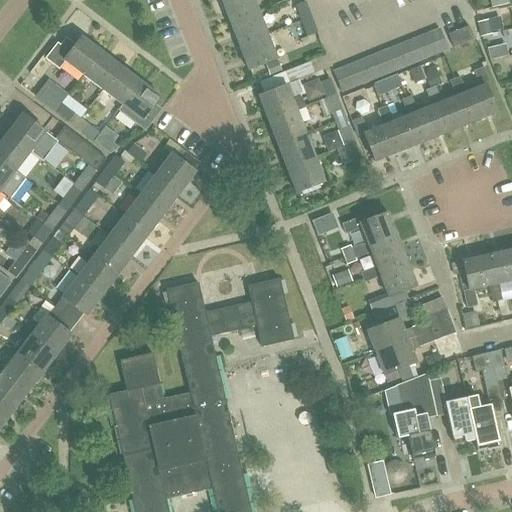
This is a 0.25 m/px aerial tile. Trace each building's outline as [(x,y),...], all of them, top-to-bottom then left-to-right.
[(222,0),(231,20),(258,10),(254,0),(222,0)] [(306,1),(295,5),(301,20),(312,16),(306,1)] [(258,10),(231,20),(240,44),(267,33),(258,10)] [(312,16),(301,20),(307,36),(319,32),(312,16)] [(481,36),(492,33),(489,19),(478,21),(481,36)] [(455,46),(476,38),(470,25),(450,33),(455,46)] [(441,28),(432,32),(440,52),(449,49),(441,28)] [(440,52),(432,32),(422,36),(430,56),(440,52)] [(267,33),(240,44),(249,68),(277,58),(267,33)] [(422,36),(412,40),(420,60),(430,56),(422,36)] [(83,75),(101,52),(81,37),(75,45),(65,37),(60,45),(57,42),(44,58),(58,69),(65,61),(83,75)] [(412,40),(403,44),(411,64),(420,60),(412,40)] [(403,44),(393,48),(401,68),(411,64),(403,44)] [(393,48),(383,51),(392,72),(401,68),(393,48)] [(383,51),(374,55),(382,76),(392,72),(383,51)] [(83,75),(102,90),(120,66),(101,52),(83,75)] [(374,55),(364,59),(372,80),(382,76),(374,55)] [(364,59),(354,63),(363,84),(372,80),(364,59)] [(311,62),(284,72),(289,85),(316,75),(311,62)] [(354,63),(345,67),(353,87),(363,84),(354,63)] [(120,66),(102,90),(121,104),(139,81),(120,66)] [(353,87),(345,67),(335,71),(343,91),(353,87)] [(460,93),(471,122),(496,112),(485,86),(490,83),(484,67),(474,70),(481,86),(467,92),(460,76),(450,80),(455,95),(460,93)] [(47,77),(35,96),(55,111),(62,102),(68,94),(47,77)] [(324,95),(325,98),(336,94),(330,78),(329,79),(319,82),(324,95)] [(318,80),(303,86),(309,100),(324,95),(319,82),(318,80)] [(159,95),(139,81),(121,104),(119,108),(139,123),(146,128),(160,108),(153,103),(159,95)] [(260,96),(269,120),(297,109),(297,110),(305,106),(300,93),(292,97),(287,85),(260,96)] [(437,104),(447,132),(471,122),(466,109),(460,93),(455,95),(443,101),(437,86),(426,90),(432,106),(437,104)] [(325,116),(342,110),(336,94),(325,98),(318,100),(325,116)] [(413,95),(403,100),(409,115),(413,113),(424,140),(447,132),(437,104),(419,112),(413,95)] [(75,113),(62,102),(55,111),(69,122),(75,113)] [(389,122),(400,150),(424,140),(413,113),(409,115),(395,120),(389,105),(379,109),(384,124),(389,122)] [(297,109),(269,120),(278,144),(306,133),(297,109)] [(5,134),(29,152),(44,132),(20,114),(5,134)] [(365,133),(375,160),(400,150),(389,122),(384,124),(369,131),(362,116),(351,121),(357,136),(365,133)] [(93,141),(100,132),(87,123),(81,131),(93,141)] [(337,130),(343,146),(355,141),(349,126),(337,130)] [(61,145),(80,159),(96,170),(106,158),(71,132),(61,145)] [(116,145),(100,132),(93,141),(107,152),(109,149),(112,151),(116,145)] [(278,144),(287,168),(315,157),(316,157),(306,133),(278,144)] [(29,152),(5,134),(0,141),(0,160),(24,179),(24,178),(15,171),(29,152)] [(337,149),(342,164),(361,157),(355,142),(337,149)] [(127,152),(140,163),(148,153),(134,143),(127,152)] [(154,176),(178,194),(194,174),(192,172),(199,163),(180,148),(173,158),(170,155),(154,176)] [(104,170),(114,177),(125,162),(115,154),(104,170)] [(315,157),(287,168),(297,192),(325,181),(315,157)] [(24,179),(0,160),(0,190),(9,197),(24,179)] [(59,171),(75,176),(79,166),(62,161),(59,171)] [(94,183),(104,190),(114,177),(104,170),(94,183)] [(90,180),(82,174),(73,185),(81,192),(90,180)] [(139,196),(163,215),(178,194),(154,176),(153,176),(139,196)] [(63,199),(59,203),(68,209),(81,192),(73,185),(63,199)] [(74,210),(84,216),(94,202),(85,196),(74,210)] [(123,217),(148,234),(163,215),(139,196),(123,217)] [(59,203),(44,222),(53,229),(68,209),(59,203)] [(68,236),(84,216),(74,210),(57,230),(68,236)] [(362,228),(370,248),(398,237),(388,213),(360,223),(358,217),(342,223),(347,233),(362,228)] [(318,237),(338,229),(332,215),(313,223),(318,237)] [(147,235),(123,217),(108,237),(132,255),(147,235)] [(42,244),(53,229),(44,222),(33,237),(42,244)] [(42,250),(53,257),(63,243),(53,236),(42,250)] [(132,255),(108,237),(93,257),(117,275),(132,255)] [(406,261),(398,237),(370,248),(367,243),(352,248),(356,258),(371,252),(379,272),(406,261)] [(16,278),(37,250),(28,243),(7,271),(16,278)] [(21,279),(30,287),(53,257),(42,250),(41,250),(21,279)] [(511,251),(488,257),(494,284),(488,286),(492,304),(503,301),(499,284),(511,280),(511,251)] [(117,275),(93,257),(78,276),(101,295),(117,275)] [(477,307),(473,289),(488,286),(494,284),(488,257),(462,263),(462,260),(456,261),(467,309),(477,307)] [(389,297),(416,286),(406,261),(379,272),(376,266),(361,272),(366,284),(380,277),(389,297)] [(243,275),(204,286),(210,305),(248,293),(243,275)] [(62,298),(86,316),(101,295),(78,276),(62,298)] [(0,307),(0,310),(6,314),(30,287),(21,279),(0,307)] [(191,393),(164,399),(153,352),(120,360),(128,390),(109,395),(127,471),(129,479),(238,453),(211,336),(258,324),(263,345),(294,338),(280,279),(249,287),(253,303),(206,314),(199,283),(167,290),(191,393)] [(456,332),(448,312),(437,317),(445,337),(456,332)] [(45,315),(31,335),(57,355),(72,335),(45,316),(45,315)] [(445,337),(437,317),(427,321),(431,332),(434,341),(445,337)] [(399,319),(367,331),(376,353),(431,332),(427,321),(403,329),(399,319)] [(431,332),(376,353),(385,376),(387,381),(388,383),(401,378),(398,370),(416,363),(411,350),(434,341),(431,332)] [(57,355),(31,335),(16,354),(42,374),(57,355)] [(510,397),(511,406),(511,384),(509,385),(501,349),(488,352),(499,400),(510,397)] [(482,370),(489,402),(499,400),(488,352),(472,356),(476,371),(482,370)] [(42,374),(16,354),(2,373),(28,393),(42,374)] [(426,461),(436,458),(428,420),(437,418),(433,395),(429,380),(428,372),(397,384),(401,408),(392,412),(398,441),(408,439),(414,461),(425,458),(426,461)] [(28,393),(2,373),(0,375),(0,401),(14,412),(28,393)] [(429,380),(433,395),(444,392),(441,378),(429,380)] [(322,391),(312,393),(315,408),(326,406),(322,391)] [(490,407),(479,409),(476,397),(466,400),(475,442),(477,451),(486,449),(486,450),(499,447),(490,407)] [(445,404),(454,446),(475,442),(466,399),(445,404)] [(0,429),(14,412),(0,401),(0,429)] [(455,452),(444,453),(448,483),(458,481),(455,452)] [(251,511),(238,453),(129,479),(136,511),(167,511),(164,500),(212,490),(217,511),(251,511)]
